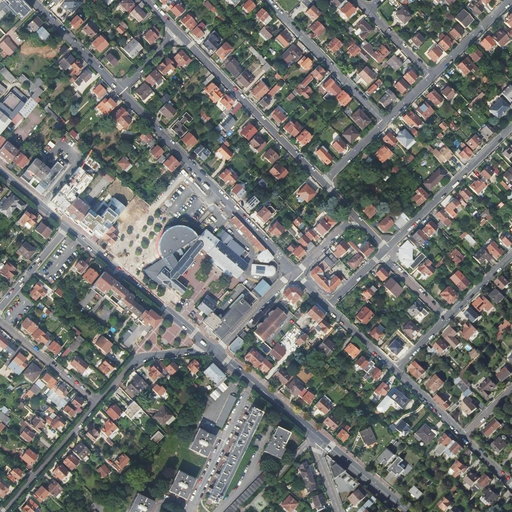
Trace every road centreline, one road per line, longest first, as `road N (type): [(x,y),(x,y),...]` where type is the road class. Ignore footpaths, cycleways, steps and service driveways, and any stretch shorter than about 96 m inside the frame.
road 1 (unclassified): [(295,273),(119,89)]
road 2 (unclassified): [(177,31),(323,183)]
road 3 (tertiary): [(66,227),(205,342)]
road 4 (unclassified): [(511,126),(385,249)]
road 5 (unclassified): [(266,0),(384,123)]
road 6 (residential): [(97,402),(3,511)]
road 7 (tertiary): [(216,351),(318,438)]
road 8 (residential): [(97,402),(142,356),(205,342)]
road 9 (residential): [(0,321),(97,402)]
road 10 (unclassified): [(119,89),(33,0)]
